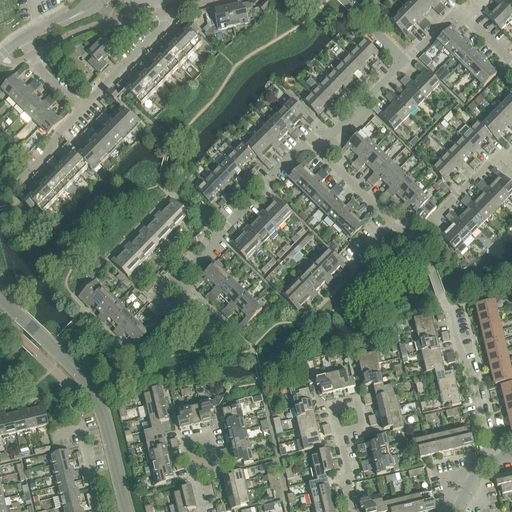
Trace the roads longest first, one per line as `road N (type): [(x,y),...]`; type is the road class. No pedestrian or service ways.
road 1 (residential): [(174,273),(212,245),(303,144),(319,149)]
road 2 (residential): [(487,463),(440,299)]
road 3 (residential): [(79,112),(163,25),(159,1)]
road 4 (residential): [(414,238),(494,157),(511,158)]
road 5 (residential): [(319,149),(403,60)]
